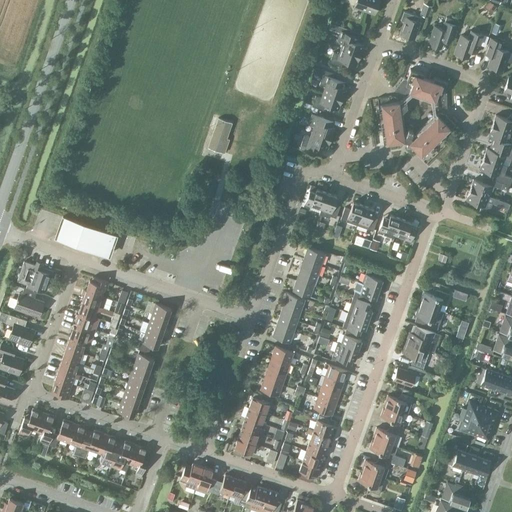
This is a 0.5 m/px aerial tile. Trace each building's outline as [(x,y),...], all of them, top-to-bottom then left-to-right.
[(357,0),(355,7),(375,13),(379,0),(357,0)] [(422,15),(428,17),(432,5),(426,3),(422,15)] [(401,34),(414,39),(422,17),(416,15),(404,11),(401,20),(405,21),(401,34)] [(428,44),(441,48),(446,35),(452,37),(456,25),(445,21),(443,28),(435,25),(428,44)] [(477,53),(484,35),(471,30),(468,37),(462,35),(455,54),(468,58),(470,51),(477,53)] [(343,43),(342,48),(360,55),(363,45),(351,41),(353,35),(341,31),(338,41),(343,43)] [(510,52),(500,48),(502,42),(491,38),(487,51),(493,53),(489,65),(503,70),(510,52)] [(330,63),(342,66),(344,61),(356,65),(360,55),(342,48),(340,54),(338,53),(334,52),(330,63)] [(433,104),(448,109),(447,93),(444,92),(448,82),(435,78),(434,81),(423,77),(424,74),(411,70),(408,79),(405,78),(395,90),(409,95),(411,90),(420,94),(418,98),(424,101),(426,96),(435,99),(433,104)] [(323,77),(320,85),(325,87),(324,92),(342,98),(346,88),(343,87),(345,81),(335,78),(336,75),(325,71),(323,77)] [(316,96),(313,106),(318,108),(323,110),(325,104),(338,109),(342,98),(324,92),(322,97),(316,96)] [(381,122),(383,136),(386,136),(387,142),(401,147),(404,139),(399,98),(392,96),(378,98),(380,111),(383,111),(384,122),(381,122)] [(312,113),(308,124),(314,126),(312,131),(331,138),(334,127),(332,126),(334,121),(332,120),(323,117),(312,113)] [(407,149),(421,154),(426,150),(428,152),(438,142),(436,140),(444,132),(446,135),(456,125),(446,115),(440,113),(410,141),(407,149)] [(493,125),(511,132),(511,128),(511,114),(509,120),(496,115),(493,125)] [(227,139),(232,123),(219,118),(209,148),(225,153),(229,140),(227,139)] [(406,135),(411,137),(414,126),(410,125),(406,135)] [(509,137),(511,132),(493,125),(489,136),(502,140),(500,146),(502,147),(511,149),(511,138),(509,137)] [(304,135),(300,149),(311,153),(314,144),(324,147),(327,148),(331,138),(312,131),(310,137),(304,135)] [(510,161),(511,156),(511,149),(502,147),(501,152),(488,148),(484,158),(502,165),(504,159),(510,161)] [(501,170),(502,165),(484,158),(480,168),(501,175),(503,171),(501,170)] [(494,179),(503,182),(505,177),(496,174),(494,179)] [(470,190),(489,196),(491,191),(493,191),(494,186),(474,179),(470,190)] [(492,185),(501,188),(503,183),(494,180),(492,185)] [(304,206),(320,212),(327,193),(316,189),(314,196),(308,194),(304,206)] [(487,201),(489,196),(470,190),(467,200),(482,205),(480,211),(486,213),(488,207),(491,208),(493,203),(487,201)] [(320,212),(319,215),(330,218),(331,216),(336,218),(341,205),(335,204),(338,196),(327,193),(320,212)] [(347,222),(356,225),(364,205),(353,202),(351,209),(345,207),(341,219),(347,221),(347,222)] [(367,229),(368,229),(373,231),(378,218),(372,216),(374,209),(364,205),(356,225),(367,229)] [(394,238),(395,235),(401,218),(390,215),(388,222),(382,220),(378,232),(394,238)] [(62,217),(62,218),(63,218),(58,235),(56,235),(56,236),(75,243),(85,247),(107,254),(108,255),(109,251),(115,234),(63,216),(62,217)] [(405,241),(411,243),(415,231),(409,229),(412,222),(401,218),(395,235),(405,239),(405,241)] [(304,258),(322,264),(325,253),(308,247),(304,258)] [(438,259),(445,262),(448,256),(440,253),(438,259)] [(300,269),(318,275),(322,264),(304,258),(300,269)] [(51,278),(53,271),(42,267),(43,263),(37,261),(36,265),(25,261),(18,280),(46,291),(49,284),(50,285),(53,278),(51,278)] [(362,283),(379,289),(383,279),(370,275),(372,269),(368,268),(366,273),(365,273),(362,283)] [(297,279),(314,286),(318,275),(300,269),(297,279)] [(86,290),(103,296),(107,286),(108,286),(109,282),(93,277),(92,280),(90,280),(86,290)] [(293,291),(310,297),(314,286),(297,279),(293,291)] [(379,289),(362,283),(358,281),(352,296),(362,300),(364,294),(376,298),(379,289)] [(28,313),(28,312),(39,316),(44,301),(35,298),(37,292),(24,288),(22,294),(20,293),(14,308),(28,313)] [(83,301),(98,306),(103,308),(107,298),(103,296),(86,290),(83,289),(82,295),(85,296),(83,301)] [(118,301),(124,303),(128,292),(122,290),(118,301)] [(421,304),(439,310),(442,304),(446,305),(450,294),(437,290),(435,296),(424,292),(421,299),(422,300),(421,304)] [(305,298),(292,294),(288,292),(284,303),(302,309),(305,298)] [(347,311),(369,319),(372,309),(360,305),(362,300),(352,296),(347,311)] [(79,311),(96,317),(98,311),(102,312),(103,308),(98,306),(83,301),(79,311)] [(115,312),(121,314),(124,303),(118,301),(115,312)] [(152,313),(168,318),(171,308),(155,303),(152,313)] [(280,314),(298,320),(302,309),(284,303),(280,314)] [(425,325),(438,329),(442,318),(437,316),(439,310),(421,304),(420,308),(418,307),(416,315),(427,319),(425,325)] [(77,324),(94,331),(99,318),(96,317),(79,311),(75,321),(77,322),(77,324)] [(365,328),(369,319),(347,311),(342,327),(347,328),(360,333),(362,327),(365,328)] [(149,322),(164,328),(168,318),(152,313),(149,322)] [(9,338),(29,345),(35,330),(25,326),(27,320),(9,314),(6,323),(14,325),(9,338)] [(277,325),(294,331),(298,320),(280,314),(277,325)] [(499,331),(511,335),(511,317),(505,315),(499,331)] [(462,320),(460,326),(466,328),(469,322),(462,320)] [(145,332),(161,337),(164,328),(149,322),(145,332)] [(92,338),(94,331),(77,324),(76,327),(74,326),(70,337),(87,342),(89,337),(92,338)] [(273,336),(290,342),(294,331),(277,325),(273,336)] [(322,328),(320,334),(329,336),(331,331),(322,328)] [(341,343),(358,349),(362,339),(358,338),(360,333),(347,328),(345,334),(344,333),(341,343)] [(410,331),(406,342),(426,349),(430,350),(436,332),(424,328),(422,335),(411,332),(410,331)] [(138,348),(149,352),(151,345),(158,347),(161,337),(145,332),(142,341),(140,341),(138,348)] [(493,350),(511,356),(511,337),(507,336),(507,337),(499,334),(493,350)] [(102,348),(108,350),(109,346),(112,346),(115,338),(109,336),(106,344),(103,343),(102,348)] [(67,347),(83,353),(87,342),(70,337),(67,347)] [(332,357),(348,362),(350,357),(355,358),(358,349),(341,343),(337,342),(332,357)] [(406,342),(402,352),(414,356),(412,364),(424,368),(428,356),(423,355),(426,349),(406,342)] [(0,351),(4,353),(0,364),(0,367),(19,374),(24,359),(14,355),(16,349),(2,344),(0,348),(0,351)] [(272,357),(290,363),(294,352),(276,345),(272,357)] [(63,357),(80,363),(83,353),(67,347),(63,357)] [(448,354),(456,357),(459,349),(451,347),(448,354)] [(98,358),(105,360),(108,350),(102,348),(98,358)] [(476,358),(482,360),(484,353),(478,351),(476,358)] [(135,362),(150,368),(154,358),(138,352),(135,362)] [(59,367),(76,373),(80,363),(63,357),(59,367)] [(268,367),(286,374),(290,363),(272,357),(268,367)] [(131,372),(147,377),(150,368),(135,362),(131,372)] [(325,375),(344,382),(348,371),(329,364),(325,375)] [(397,367),(393,379),(412,385),(416,374),(425,377),(427,371),(420,369),(411,366),(410,371),(407,370),(397,367)] [(56,378),(72,383),(76,373),(59,367),(56,378)] [(264,378),(283,385),(286,374),(268,367),(264,378)] [(480,383),(480,384),(491,387),(497,371),(486,367),(486,368),(484,373),(482,378),(480,383)] [(491,387),(502,391),(508,375),(497,371),(491,387)] [(128,382),(144,387),(147,377),(131,372),(128,382)] [(0,399),(9,403),(13,392),(11,392),(12,388),(4,385),(7,378),(0,375),(0,399)] [(322,386),(340,393),(344,382),(325,375),(322,386)] [(502,391),(505,392),(511,394),(511,376),(508,375),(502,391)] [(73,390),(70,390),(72,383),(56,378),(52,388),(69,394),(71,395),(73,390)] [(260,389),(279,396),(283,385),(264,378),(260,389)] [(88,389),(94,391),(96,383),(90,381),(88,389)] [(124,391),(140,397),(144,387),(128,382),(124,391)] [(318,397),(336,403),(340,393),(322,386),(318,397)] [(81,400),(89,403),(94,391),(88,389),(85,388),(81,400)] [(121,401),(137,406),(140,397),(124,391),(121,401)] [(388,395),(385,402),(387,403),(385,406),(403,412),(408,414),(411,403),(413,397),(401,393),(400,399),(388,395)] [(96,404),(102,406),(106,397),(99,395),(98,398),(94,396),(92,402),(97,404),(96,404)] [(249,407),(266,413),(269,402),(253,396),(249,407)] [(314,408),(333,414),(336,403),(318,397),(314,408)] [(459,429),(473,434),(488,439),(498,410),(469,400),(466,408),(463,407),(458,419),(462,421),(459,429)] [(118,411),(133,416),(137,406),(121,401),(118,411)] [(383,408),(381,416),(392,420),(390,426),(402,430),(404,424),(403,423),(404,421),(403,419),(401,418),(403,412),(385,406),(384,409),(383,408)] [(245,417),(262,423),(266,413),(249,407),(245,417)] [(36,431),(43,412),(33,408),(29,420),(24,418),(18,434),(24,436),(26,432),(29,434),(31,429),(36,431)] [(2,420),(4,413),(0,411),(0,432),(4,434),(8,423),(2,420)] [(40,441),(49,445),(53,433),(48,431),(54,415),(43,412),(36,431),(43,433),(40,441)] [(314,429),(330,435),(334,424),(328,422),(329,418),(319,414),(314,429)] [(242,427),(259,433),(262,423),(245,417),(242,427)] [(58,438),(67,441),(74,422),(64,419),(58,434),(53,433),(49,445),(55,447),(58,438)] [(281,428),(287,430),(290,421),(289,420),(284,419),(281,428)] [(290,421),(288,427),(295,430),(297,423),(290,421)] [(77,445),(74,453),(79,455),(84,443),(79,442),(85,426),(74,422),(67,441),(77,445)] [(377,427),(374,435),(375,435),(374,438),(392,444),(397,446),(400,436),(402,430),(390,426),(388,431),(377,427)] [(238,437),(255,443),(259,433),(242,427),(238,437)] [(310,439),(327,445),(330,435),(314,429),(310,439)] [(79,455),(86,458),(89,449),(98,452),(105,433),(94,430),(89,445),(84,443),(79,455)] [(105,464),(110,466),(114,454),(110,453),(116,437),(105,433),(98,452),(104,454),(103,459),(106,460),(105,464)] [(235,448),(251,454),(255,443),(238,437),(235,448)] [(372,441),(369,448),(381,452),(379,458),(391,462),(403,466),(405,458),(394,455),(395,452),(394,452),(397,446),(392,444),(374,438),(373,441),(372,441)] [(273,447),(279,449),(281,441),(276,439),(273,447)] [(306,450),(323,455),(327,445),(310,439),(306,450)] [(129,463),(135,444),(125,440),(120,456),(114,454),(110,466),(117,468),(120,460),(129,463)] [(281,452),(287,454),(291,444),(284,442),(281,452)] [(136,475),(142,477),(146,465),(149,457),(144,455),(146,448),(135,444),(129,463),(138,466),(136,475)] [(266,461),(273,463),(277,451),(270,449),(266,461)] [(452,465),(463,469),(469,453),(457,449),(456,454),(454,459),(452,464),(452,465)] [(303,460),(320,466),(323,455),(306,450),(303,460)] [(278,459),(285,461),(287,454),(281,452),(278,459)] [(479,457),(478,456),(469,453),(463,469),(474,472),(479,457)] [(474,472),(485,476),(490,461),(479,457),(474,472)] [(365,459),(363,467),(364,467),(363,470),(381,476),(385,478),(389,468),(391,462),(379,458),(377,463),(365,459)] [(299,470),(316,476),(320,466),(303,460),(299,470)] [(185,486),(195,489),(203,466),(193,463),(190,470),(185,468),(180,480),(186,482),(185,486)] [(211,478),(214,470),(203,466),(195,489),(206,493),(207,490),(213,492),(217,480),(211,478)] [(361,473),(358,480),(370,484),(368,490),(380,494),(382,488),(385,478),(381,476),(363,470),(362,473),(361,473)] [(217,480),(213,492),(219,494),(220,491),(230,495),(236,478),(225,474),(223,482),(217,480)] [(233,502),(238,504),(239,501),(245,503),(249,491),(244,489),(246,481),(236,478),(230,495),(235,497),(233,502)] [(463,495),(467,486),(455,482),(455,484),(447,481),(441,497),(466,506),(470,497),(463,495)] [(250,508),(260,511),(261,511),(268,489),(258,486),(255,493),(249,491),(245,503),(251,505),(250,508)] [(261,511),(262,511),(278,511),(282,503),(276,501),(279,493),(268,489),(261,511)] [(4,507),(18,511),(20,511),(24,502),(10,497),(8,503),(5,502),(4,507)] [(287,509),(286,511),(304,511),(307,504),(304,503),(305,502),(297,499),(293,511),(287,509)] [(436,511),(457,511),(460,506),(448,502),(441,500),(436,511)] [(178,507),(187,510),(189,504),(180,501),(178,507)]
